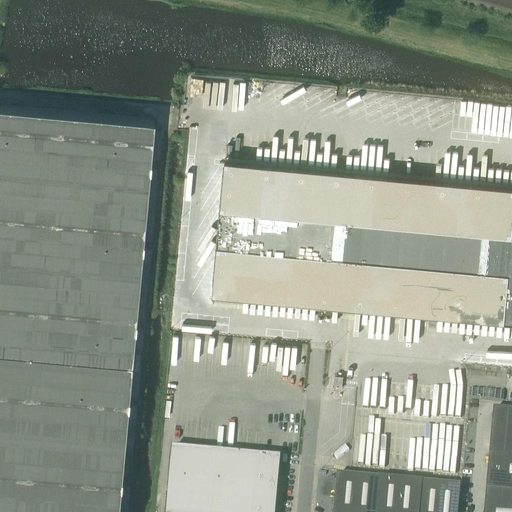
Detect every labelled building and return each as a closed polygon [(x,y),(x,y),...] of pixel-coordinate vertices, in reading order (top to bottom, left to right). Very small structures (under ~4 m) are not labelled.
[(117,511),(153,120),(0,105),(0,511),(117,511)] [(179,106),(175,125),(186,127),(190,108),(179,106)] [(213,293),(511,320),(511,185),(225,159),(213,293)] [(341,389),(343,376),(335,375),(333,388),(341,389)] [(488,493),(486,511),(511,511),(511,413),(494,411),(494,414),(496,414),(495,422),(493,422),(493,425),(495,425),(493,444),(491,444),(491,447),(493,447),(491,466),(489,466),(489,468),(491,469),(489,490),(487,490),(486,492),(488,493)] [(273,511),(278,464),(169,454),(163,511),(273,511)] [(377,511),(380,481),(337,477),(334,511),(377,511)] [(380,481),(377,511),(420,511),(423,485),(380,481)] [(423,485),(420,511),(458,511),(461,488),(423,485)]
